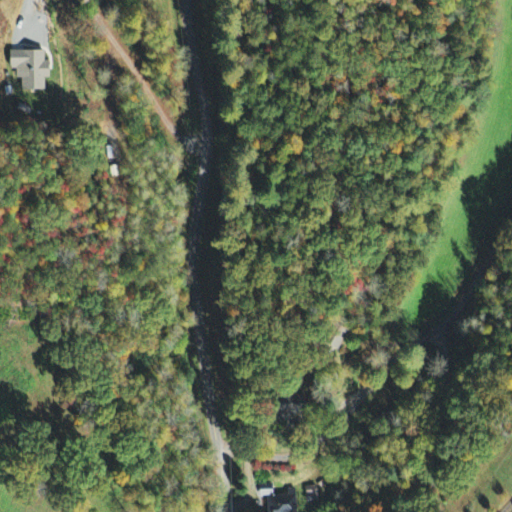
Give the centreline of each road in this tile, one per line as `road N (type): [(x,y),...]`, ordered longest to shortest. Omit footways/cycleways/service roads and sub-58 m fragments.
road 1 (residential): [(255,417),(233,0)]
road 2 (residential): [(255,417),(381,370),(511,232)]
